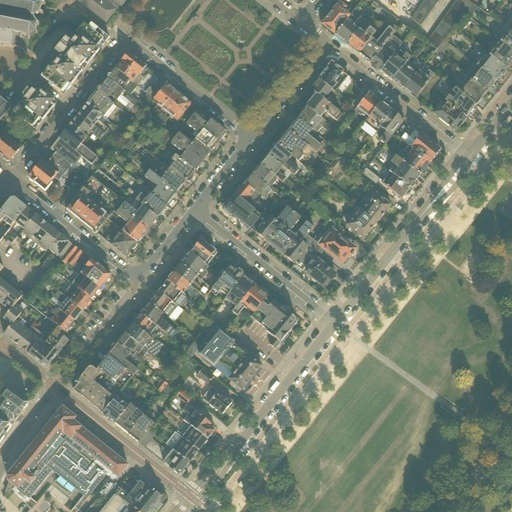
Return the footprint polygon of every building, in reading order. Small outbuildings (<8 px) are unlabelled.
[(0,0),(0,46),(4,47),(4,46),(12,47),(13,48),(15,47),(27,49),(29,40),(30,39),(35,34),(37,35),(38,33),(36,32),(36,26),(39,25),(39,23),(37,24),(35,21),(39,14),(42,16),(44,14),(40,12),(42,6),(46,5),(45,3),(41,3),(39,0),(0,0)] [(80,0),(79,2),(80,3),(106,23),(116,11),(115,11),(119,6),(122,7),(127,0),(80,0)] [(435,7),(425,0),(421,5),(431,12),(435,7)] [(466,0),(456,0),(456,1),(469,10),(473,5),(466,0)] [(484,0),(481,5),(486,9),(490,4),(484,0)] [(469,10),(456,1),(452,6),(465,15),(468,12),(469,10)] [(353,13),(340,3),(328,18),(327,17),(325,19),(326,20),(322,25),(335,35),(352,15),(353,13)] [(421,5),(418,10),(428,17),(431,12),(421,5)] [(469,19),(478,9),(473,5),(469,10),(468,12),(465,15),(469,19)] [(465,15),(452,6),(449,12),(461,20),(465,15)] [(418,10),(414,15),(424,22),(428,17),(418,10)] [(461,20),(449,12),(445,17),(457,25),(461,20)] [(335,35),(347,45),(363,24),(359,21),(352,15),(335,35)] [(424,22),(414,15),(411,19),(421,26),(424,22)] [(457,25),(445,17),(441,22),(453,30),(457,25)] [(453,30),(441,22),(438,27),(449,35),(453,30)] [(73,37),(70,41),(65,38),(57,48),(54,51),(37,73),(64,95),(76,80),(110,38),(100,30),(91,23),(90,26),(88,27),(86,26),(84,24),(78,32),(76,33),(73,37)] [(371,39),(375,33),(373,31),(369,28),(364,24),(363,24),(347,45),(359,54),(371,39)] [(371,64),(387,43),(388,41),(398,29),(392,24),(377,43),(371,39),(359,54),(371,64)] [(449,35),(438,27),(434,32),(445,39),(449,35)] [(511,31),(509,29),(504,36),(500,32),(495,39),(500,43),(511,52),(511,31)] [(445,39),(434,32),(431,37),(441,44),(445,39)] [(441,44),(431,37),(427,41),(437,49),(441,44)] [(398,49),(388,41),(387,43),(371,64),(381,72),(394,55),(398,49)] [(511,52),(500,43),(489,56),(506,69),(511,63),(511,52)] [(408,62),(409,60),(411,58),(406,54),(405,56),(399,52),(396,56),(394,55),(381,72),(392,81),(408,62)] [(137,87),(144,79),(150,71),(130,55),(127,55),(124,59),(124,60),(116,69),(130,81),(137,87)] [(483,64),(480,61),(476,67),(495,82),(499,77),(501,79),(508,70),(506,69),(489,56),(483,64)] [(419,71),(408,62),(392,81),(404,90),(419,71)] [(339,88),(348,76),(334,65),(330,65),(319,79),(335,93),(339,88)] [(495,82),(476,67),(467,78),(486,93),(491,88),(493,89),(495,87),(497,84),(495,82)] [(130,96),(137,87),(130,81),(116,69),(108,78),(130,96)] [(419,71),(417,75),(404,90),(415,99),(420,103),(426,95),(422,91),(425,87),(434,75),(429,71),(425,76),(419,71)] [(435,73),(434,75),(425,87),(430,90),(440,78),(435,73)] [(130,111),(126,107),(129,103),(134,107),(138,102),(133,98),(130,96),(108,78),(97,92),(117,108),(118,109),(123,113),(126,116),(130,111)] [(467,78),(461,85),(457,91),(476,106),(477,106),(481,100),(482,100),(483,100),(484,100),(484,99),(485,99),(486,98),(486,97),(486,96),(486,95),(486,94),(486,93),(467,78)] [(160,79),(152,88),(147,94),(154,100),(167,85),(160,79)] [(319,79),(313,87),(316,89),(314,92),(314,93),(317,95),(331,106),(334,102),(333,102),(338,95),(335,93),(319,79)] [(162,109),(176,92),(167,85),(154,100),(153,102),(157,106),(152,112),(157,116),(162,109)] [(57,103),(36,86),(31,91),(28,88),(22,95),(25,97),(13,112),(36,130),(57,103)] [(422,91),(426,95),(430,90),(425,87),(422,91)] [(476,106),(457,91),(454,89),(445,102),(447,104),(466,118),(470,122),(472,120),(470,118),(477,109),(479,111),(481,109),(477,106),(476,106)] [(87,104),(107,120),(117,108),(97,92),(87,104)] [(184,99),(176,92),(162,109),(170,116),(184,99)] [(307,108),(320,119),(325,113),(336,121),(341,115),(333,108),(331,106),(317,95),(314,93),(306,104),(308,105),(307,108)] [(356,109),(356,110),(354,113),(355,114),(357,113),(361,117),(364,114),(368,118),(381,102),(369,93),(356,109)] [(154,100),(147,95),(145,98),(152,103),(154,100)] [(0,121),(12,108),(0,97),(0,121)] [(175,125),(186,111),(191,105),(191,104),(184,99),(170,116),(168,119),(175,125)] [(392,112),(381,102),(368,118),(369,118),(365,123),(377,133),(380,128),(379,127),(392,112)] [(108,129),(103,125),(107,120),(87,104),(79,114),(104,134),(108,129)] [(447,104),(444,108),(443,109),(446,111),(446,110),(451,113),(445,121),(446,121),(444,123),(455,131),(466,118),(447,104)] [(440,106),(434,114),(444,123),(446,121),(445,121),(451,113),(446,110),(446,111),(443,109),(444,108),(440,106)] [(313,132),(317,134),(326,123),(320,119),(307,108),(297,119),(312,131),(313,132)] [(385,146),(404,121),(392,112),(379,127),(380,128),(386,133),(380,141),(385,146)] [(71,124),(86,136),(87,136),(90,132),(100,140),(104,134),(79,114),(71,124)] [(226,132),(208,117),(204,122),(194,115),(190,120),(218,142),(222,137),(223,137),(225,135),(225,133),(226,132)] [(306,145),(314,152),(317,154),(322,147),(308,137),(312,131),(297,119),(296,120),(294,120),(292,123),(293,125),(288,131),(306,145)] [(190,120),(186,125),(196,133),(193,137),(210,151),(211,150),(213,151),(215,148),(214,146),(218,142),(190,120)] [(60,139),(83,157),(92,165),(92,164),(94,165),(99,159),(97,158),(97,157),(91,152),(92,150),(83,143),(87,139),(88,137),(87,136),(86,136),(71,124),(70,125),(60,139)] [(440,150),(415,130),(409,137),(405,134),(400,140),(408,147),(408,146),(430,164),(440,150)] [(0,156),(7,162),(11,161),(21,149),(0,131),(0,156)] [(172,136),(166,131),(157,141),(164,147),(172,136)] [(299,162),(303,157),(307,160),(314,152),(306,145),(288,131),(287,132),(285,131),(282,135),(282,138),(277,144),(292,157),(299,162)] [(189,142),(179,134),(175,139),(202,161),(206,156),(208,157),(210,154),(209,153),(210,151),(193,137),(189,142)] [(60,139),(51,149),(56,153),(48,162),(61,173),(60,174),(63,176),(72,166),(74,168),(83,157),(60,139)] [(176,156),(194,171),(195,170),(197,170),(199,168),(199,166),(202,161),(175,139),(171,144),(180,152),(176,156)] [(118,146),(115,143),(113,146),(106,155),(108,157),(118,146)] [(291,174),(294,177),(299,171),(288,162),(292,157),(277,144),(276,145),(274,145),(272,148),(273,150),(268,156),(282,167),(291,174)] [(420,176),(421,175),(422,175),(423,175),(424,175),(425,175),(426,175),(426,174),(427,173),(427,172),(427,171),(426,170),(426,169),(430,164),(408,146),(408,147),(398,159),(420,176)] [(170,169),(170,170),(185,182),(187,181),(188,181),(190,181),(192,180),(193,178),(192,176),(192,175),(194,171),(176,156),(171,152),(167,158),(174,164),(170,169)] [(335,159),(335,160),(342,165),(344,166),(349,160),(347,159),(340,153),(335,159)] [(278,179),(292,190),(294,187),(294,185),(287,179),(291,174),(282,167),(268,156),(267,157),(266,157),(264,159),(264,161),(261,165),(275,176),(278,179)] [(415,183),(420,176),(398,159),(396,157),(391,163),(394,165),(389,172),(395,176),(410,189),(411,187),(413,188),(415,185),(415,183)] [(46,165),(42,161),(29,176),(30,180),(45,193),(52,184),(51,183),(55,178),(59,182),(63,176),(60,174),(61,173),(48,162),(46,165)] [(157,177),(177,193),(178,192),(180,192),(182,192),(183,191),(184,189),(184,187),(183,185),(185,182),(170,170),(170,169),(170,170),(162,164),(158,169),(161,171),(157,177)] [(253,175),(270,189),(278,179),(275,176),(261,165),(253,175)] [(366,169),(363,173),(376,184),(380,180),(366,169)] [(172,199),(177,193),(157,177),(150,171),(145,177),(153,185),(149,191),(167,206),(168,205),(169,206),(173,200),(172,199)] [(270,189),(253,175),(252,176),(250,176),(248,179),(248,180),(245,184),(262,197),(262,198),(266,201),(269,197),(267,196),(271,190),(270,189)] [(410,190),(409,189),(410,189),(395,176),(390,182),(386,178),(383,182),(385,184),(384,185),(401,199),(405,194),(406,195),(407,195),(408,195),(409,194),(410,193),(410,192),(410,191),(410,190)] [(99,183),(92,178),(79,194),(67,210),(73,215),(99,183)] [(111,192),(99,183),(73,215),(85,224),(111,192)] [(236,195),(249,206),(255,211),(256,212),(261,205),(258,202),(262,198),(262,197),(245,184),(245,185),(245,184),(243,186),(242,186),(240,186),(239,187),(238,189),(238,190),(239,192),(236,195)] [(134,193),(129,189),(126,193),(131,197),(134,193)] [(67,210),(79,194),(74,190),(61,205),(67,210)] [(165,207),(167,206),(149,191),(148,191),(147,190),(143,195),(141,194),(136,201),(140,204),(140,203),(157,218),(162,212),(164,213),(166,210),(165,207)] [(97,234),(123,202),(111,192),(85,224),(97,234)] [(369,202),(384,214),(391,206),(376,194),(369,202)] [(224,211),(231,217),(233,215),(239,219),(249,206),(236,195),(235,196),(236,196),(229,204),(228,204),(226,204),(225,204),(224,205),(223,207),(223,208),(224,211)] [(0,240),(2,239),(15,222),(15,223),(27,208),(14,198),(11,199),(10,200),(2,210),(0,209),(0,240)] [(378,222),(384,214),(369,202),(367,204),(366,203),(361,209),(378,222)] [(121,209),(147,230),(152,224),(154,224),(156,221),(156,219),(157,218),(140,203),(140,204),(134,211),(125,203),(121,209)] [(291,203),(287,207),(276,222),(270,217),(267,221),(257,234),(269,244),(277,234),(297,208),(291,203)] [(249,206),(239,219),(245,224),(255,211),(249,206)] [(35,215),(27,208),(15,223),(23,229),(24,229),(35,215)] [(290,232),(301,218),(299,217),(303,213),(297,208),(277,234),(269,244),(281,254),(295,236),(290,232)] [(353,217),(371,231),(378,222),(361,209),(360,208),(353,217)] [(142,237),(147,230),(121,209),(116,215),(125,222),(120,229),(123,232),(123,231),(137,243),(138,242),(140,241),(142,239),(142,237)] [(255,211),(245,224),(251,229),(261,216),(256,212),(255,211)] [(30,239),(44,222),(35,215),(24,229),(23,229),(21,232),(30,239)] [(257,234),(267,221),(261,216),(251,229),(257,234)] [(364,240),(371,231),(353,217),(346,225),(364,240)] [(310,218),(306,223),(306,222),(295,236),(281,254),(294,264),(304,252),(304,251),(308,247),(302,242),(314,228),(311,227),(315,222),(310,218)] [(339,236),(343,231),(330,220),(326,225),(332,230),(326,237),(350,257),(355,255),(355,251),(355,250),(356,249),(339,236)] [(476,221),(459,240),(468,248),(485,229),(476,221)] [(44,222),(30,239),(38,246),(52,228),(44,222)] [(52,228),(38,246),(45,252),(48,249),(60,235),(52,228)] [(105,240),(126,257),(132,249),(133,250),(136,248),(137,245),(136,244),(137,243),(123,231),(123,232),(117,238),(111,233),(105,240)] [(10,246),(18,237),(13,233),(6,243),(10,246)] [(60,235),(48,249),(62,260),(73,245),(60,235)] [(321,247),(342,264),(342,263),(344,264),(350,257),(326,237),(326,238),(324,236),(319,243),(314,240),(310,245),(317,251),(318,252),(321,247)] [(23,241),(18,237),(10,246),(15,250),(17,248),(20,251),(23,247),(20,244),(23,241)] [(211,261),(217,253),(206,244),(208,243),(203,239),(201,240),(191,253),(204,264),(209,259),(211,261)] [(78,249),(73,245),(62,260),(72,268),(72,267),(67,263),(78,249)] [(310,245),(308,247),(304,251),(304,252),(312,258),(317,251),(310,245)] [(101,289),(111,276),(92,260),(84,270),(80,267),(80,266),(76,262),(83,253),(78,249),(67,263),(72,267),(80,273),(87,278),(101,289)] [(182,264),(181,264),(197,278),(201,280),(202,281),(208,273),(205,271),(209,267),(204,264),(191,253),(186,258),(184,258),(181,261),(182,264)] [(48,258),(41,267),(45,271),(52,262),(48,258)] [(325,289),(335,276),(336,275),(316,259),(310,266),(312,268),(307,274),(312,278),(312,280),(315,282),(316,282),(322,287),(325,289)] [(45,271),(50,274),(57,266),(52,262),(45,271)] [(197,278),(181,264),(180,266),(179,265),(173,272),(199,293),(200,293),(200,292),(200,287),(194,282),(196,278),(197,279),(197,278)] [(212,290),(218,295),(224,300),(225,298),(226,299),(243,277),(242,276),(243,274),(238,270),(237,272),(230,267),(212,290)] [(482,270),(471,283),(463,276),(460,279),(467,285),(466,286),(481,298),(492,285),(503,295),(509,287),(502,281),(499,285),(482,270)] [(169,280),(168,281),(184,294),(184,293),(186,290),(197,299),(201,294),(200,293),(199,293),(173,272),(168,279),(169,280)] [(80,273),(73,285),(74,285),(92,300),(95,295),(97,295),(100,292),(100,290),(101,289),(87,278),(80,273)] [(226,299),(233,304),(236,307),(254,286),(250,282),(252,280),(245,275),(243,277),(226,299)] [(16,287),(8,281),(0,290),(0,303),(2,305),(16,287)] [(184,294),(168,281),(160,292),(172,301),(176,305),(177,306),(179,308),(181,305),(183,306),(188,301),(186,299),(187,298),(183,295),(184,294)] [(90,302),(92,300),(74,285),(65,296),(83,311),(86,306),(88,307),(92,303),(90,302)] [(268,293),(263,289),(261,291),(254,286),(236,307),(237,307),(233,312),(237,316),(244,308),(247,310),(248,308),(255,313),(268,297),(267,296),(268,293)] [(21,298),(24,294),(16,287),(2,305),(10,311),(15,305),(21,298)] [(74,322),(83,311),(65,296),(58,291),(54,296),(59,300),(55,306),(60,311),(74,322)] [(172,301),(160,292),(156,296),(155,295),(151,300),(152,301),(150,303),(162,313),(168,318),(177,306),(176,305),(172,301)] [(251,318),(265,329),(266,330),(266,331),(275,338),(269,345),(275,349),(297,322),(295,321),(296,320),(296,319),(289,314),(291,312),(283,306),(282,308),(268,297),(255,313),(255,314),(251,318)] [(161,330),(167,335),(172,339),(177,333),(172,328),(165,322),(168,318),(162,313),(150,303),(149,304),(147,305),(146,306),(145,308),(146,309),(141,314),(157,327),(161,330)] [(23,311),(15,305),(10,311),(3,319),(11,325),(19,316),(23,311)] [(443,329),(462,345),(479,325),(461,309),(456,314),(448,306),(439,316),(448,323),(443,329)] [(53,315),(50,320),(49,320),(54,324),(65,333),(69,328),(69,329),(71,328),(73,325),(74,323),(73,323),(74,322),(60,311),(55,317),(53,315)] [(157,327),(141,314),(133,324),(153,340),(154,340),(161,330),(157,327)] [(406,330),(412,321),(403,315),(397,324),(406,330)] [(12,341),(23,327),(19,323),(23,319),(19,316),(11,325),(4,335),(12,341)] [(59,353),(69,341),(63,336),(65,333),(54,324),(52,327),(51,326),(50,328),(55,332),(48,340),(46,343),(59,353)] [(164,345),(163,345),(157,340),(156,342),(154,340),(153,340),(133,324),(130,328),(128,328),(125,331),(126,333),(126,334),(144,348),(148,352),(155,358),(161,351),(160,350),(164,345)] [(28,331),(23,327),(12,341),(20,348),(32,334),(35,329),(32,326),(28,331)] [(389,357),(429,383),(444,382),(454,366),(453,346),(426,328),(409,329),(398,346),(399,351),(383,341),(378,349),(391,357),(389,357)] [(262,366),(249,356),(234,344),(235,342),(220,330),(217,333),(199,356),(214,368),(218,363),(233,375),(229,380),(242,390),(262,366)] [(41,339),(44,336),(43,336),(44,336),(40,332),(36,337),(32,334),(20,348),(29,355),(41,339)] [(144,348),(126,334),(125,335),(123,335),(120,338),(121,339),(117,344),(135,358),(137,360),(141,356),(143,358),(148,352),(144,348)] [(29,355),(44,367),(48,367),(59,353),(46,343),(41,339),(29,355)] [(135,358),(117,344),(117,345),(115,345),(113,346),(112,348),(113,350),(108,356),(125,370),(133,376),(134,377),(138,371),(130,364),(135,358)] [(490,359),(492,355),(482,351),(480,355),(490,359)] [(112,379),(123,388),(133,376),(125,370),(108,356),(103,362),(102,362),(97,368),(98,369),(112,379)] [(485,383),(495,366),(478,357),(469,374),(485,383)] [(360,360),(355,368),(362,372),(367,365),(360,360)] [(93,367),(89,367),(73,387),(74,391),(102,414),(114,399),(115,399),(119,393),(121,391),(123,388),(112,379),(98,369),(97,370),(93,367)] [(197,376),(208,385),(213,378),(202,369),(197,376)] [(163,379),(156,388),(162,393),(168,384),(163,379)] [(214,408),(223,415),(224,413),(225,415),(229,409),(228,408),(232,403),(212,387),(203,399),(210,405),(210,406),(213,409),(214,408)] [(29,404),(13,393),(9,390),(2,400),(6,403),(7,400),(23,412),(29,404)] [(208,440),(210,437),(211,437),(212,437),(213,437),(214,437),(214,436),(215,435),(215,434),(215,433),(215,432),(214,431),(209,427),(211,424),(187,405),(192,399),(181,390),(176,397),(187,405),(182,411),(188,415),(184,421),(191,427),(208,440)] [(102,414),(115,424),(132,403),(119,393),(115,399),(114,399),(102,414)] [(461,393),(454,402),(472,415),(478,406),(461,393)] [(15,424),(16,421),(18,419),(23,412),(7,400),(6,403),(2,408),(0,410),(0,443),(14,423),(15,424)] [(132,402),(132,403),(115,424),(128,435),(146,413),(132,402)] [(63,408),(62,408),(7,476),(8,481),(9,482),(5,492),(10,494),(13,486),(30,499),(39,487),(41,489),(43,486),(41,484),(49,474),(53,477),(54,477),(57,479),(59,477),(87,499),(109,471),(114,474),(96,496),(99,498),(102,501),(105,497),(105,496),(110,489),(116,483),(120,478),(119,477),(128,465),(73,421),(76,418),(63,408)] [(154,424),(150,421),(154,416),(148,411),(146,413),(128,435),(139,443),(149,431),(154,424)] [(396,447),(418,433),(405,412),(386,424),(359,427),(337,441),(339,466),(352,486),(375,484),(398,470),(396,447)] [(182,438),(198,452),(208,440),(191,427),(182,438)] [(180,475),(181,477),(185,472),(184,470),(189,463),(173,450),(167,446),(164,450),(151,440),(155,436),(149,431),(139,443),(179,476),(180,475)] [(189,463),(198,452),(182,438),(173,450),(189,463)] [(334,482),(327,449),(316,452),(314,442),(282,449),(287,470),(294,469),(299,488),(305,487),(307,494),(327,490),(325,484),(334,482)] [(162,502),(167,497),(156,488),(154,491),(142,481),(130,495),(122,488),(116,483),(110,489),(114,493),(116,495),(116,494),(127,503),(138,511),(150,511),(159,500),(162,502)] [(108,500),(114,493),(110,489),(105,496),(105,497),(108,500)] [(138,511),(127,503),(116,494),(116,495),(102,511),(138,511)]
